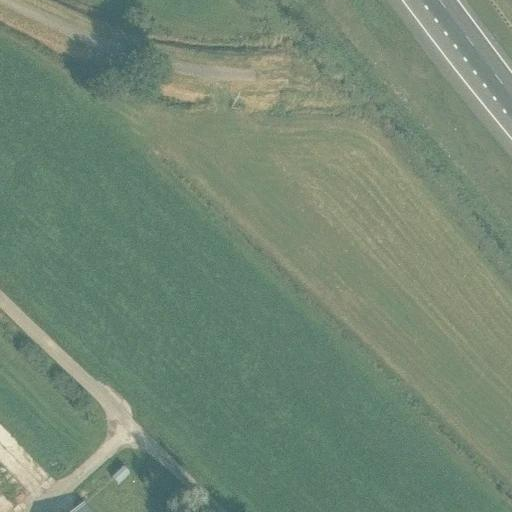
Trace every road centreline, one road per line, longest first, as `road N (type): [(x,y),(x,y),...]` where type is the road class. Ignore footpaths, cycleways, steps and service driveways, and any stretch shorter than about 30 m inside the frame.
road 1 (unclassified): [(212,511),(0,307)]
road 2 (unclassified): [(0,1),(139,61),(257,76)]
road 3 (motorway): [(439,0),(511,96)]
